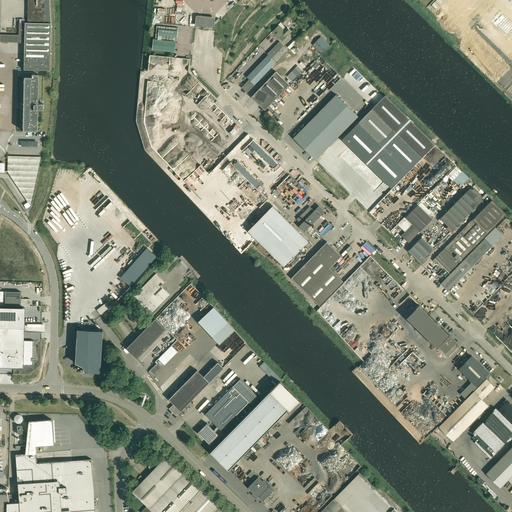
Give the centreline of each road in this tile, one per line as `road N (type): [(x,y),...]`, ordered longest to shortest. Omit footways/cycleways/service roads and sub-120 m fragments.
road 1 (unclassified): [(511,373),(200,61)]
road 2 (unclassified): [(52,390),(50,266),(27,229),(0,210)]
road 3 (unclassified): [(245,511),(147,419)]
